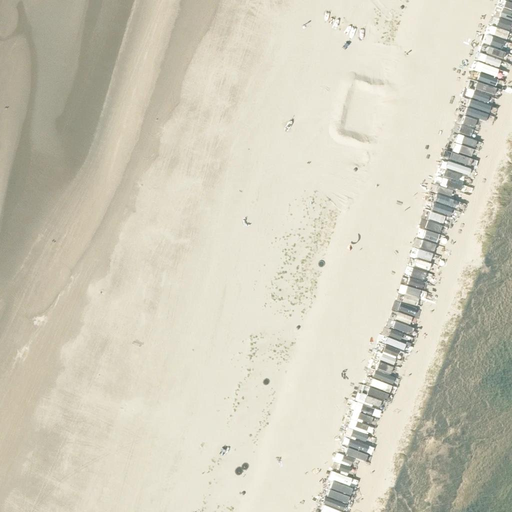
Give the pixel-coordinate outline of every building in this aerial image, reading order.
[(511,22),(499,18),(496,28),(511,33),(511,22)] [(511,42),(511,33),(496,28),(493,37),(511,44),(511,42)] [(511,44),(493,37),(489,47),(508,53),(511,44)] [(508,53),(489,47),(486,56),(505,63),(508,53)] [(505,63),(486,56),(483,66),(502,72),(505,63)] [(502,72),(483,66),(479,75),(498,82),(502,72)] [(498,82),(479,75),(476,85),(495,91),(498,82)] [(495,91),(476,85),(473,94),(492,101),(495,91)] [(492,101),(473,94),(469,103),(488,110),(492,101)] [(488,110),(469,103),(466,113),(485,120),(488,110)] [(485,120),(466,113),(463,122),(482,129),(485,120)] [(482,129),(463,122),(459,132),(478,139),(482,129)] [(478,139),(459,132),(456,141),(475,148),(478,139)] [(475,148),(456,141),(453,151),(472,157),(475,148)] [(472,157),(453,151),(449,160),(468,167),(472,157)] [(468,167),(449,160),(446,170),(465,176),(468,167)] [(465,176),(446,170),(443,179),(462,186),(465,176)] [(462,186),(443,179),(439,189),(458,195),(462,186)] [(458,195),(439,189),(436,198),(455,205),(458,195)] [(455,205),(436,198),(433,208),(452,214),(455,205)] [(452,214),(433,208),(429,217),(448,224),(452,214)] [(448,224),(429,217),(426,227),(445,233),(448,224)] [(445,233),(426,227),(423,236),(442,243),(445,233)] [(442,243),(423,236),(419,245),(438,252),(442,243)] [(438,252),(419,245),(416,255),(435,262),(438,252)] [(435,262),(416,255),(413,264),(432,271),(435,262)] [(432,271),(413,264),(409,274),(428,280),(432,271)] [(428,280),(409,274),(406,283),(425,290),(428,280)] [(425,290),(406,283),(403,293),(422,299),(425,290)] [(422,299),(403,293),(400,302),(418,309),(422,299)] [(418,309),(400,302),(396,312),(415,318),(418,309)] [(415,318),(396,312),(393,321),(412,328),(415,318)] [(412,328),(393,321),(390,331),(408,337),(412,328)] [(408,337),(390,331),(386,340),(405,347),(408,337)] [(405,347),(386,340),(383,350),(402,356),(405,347)] [(402,356),(383,350),(380,359),(398,366),(402,356)] [(398,366),(380,359),(376,369),(395,375),(398,366)] [(395,375),(376,369),(373,378),(392,385),(395,375)] [(392,385),(373,378),(370,387),(388,394),(392,385)] [(388,394),(370,387),(366,397),(385,404),(388,394)] [(385,404),(366,397),(363,406),(382,413),(385,404)] [(382,413),(363,406),(360,416),(378,423),(382,413)] [(378,423),(360,416),(356,425),(375,432),(378,423)] [(375,432),(356,425),(353,435),(372,441),(375,432)] [(372,441),(353,435),(350,444),(368,451),(372,441)] [(368,451),(350,444),(346,454),(365,460),(368,451)] [(346,454),(343,463),(362,470),(365,460),(346,454)] [(362,470),(343,463),(340,473),(359,479),(362,470)] [(359,479),(340,473),(336,482),(355,489),(359,479)] [(355,489),(336,482),(333,492),(352,498),(355,489)] [(352,498),(333,492),(330,501),(349,508),(352,498)] [(347,511),(349,508),(330,501),(326,511),(330,511),(347,511)]
